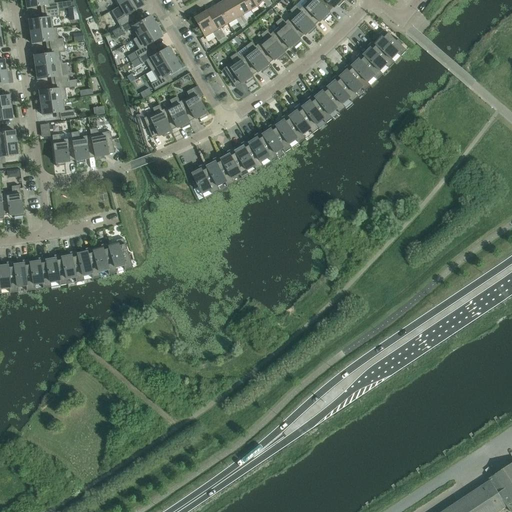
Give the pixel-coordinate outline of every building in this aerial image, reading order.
[(48,0),(25,0),(27,9),(28,9),(28,8),(44,6),(45,12),(59,10),(58,3),(49,4),(48,0)] [(140,0),(130,0),(120,6),(118,7),(124,17),(117,22),(120,27),(132,20),(129,14),(143,6),(143,7),(144,6),(140,0)] [(225,0),(217,5),(228,24),(236,19),(241,27),(244,25),(228,0),(225,0)] [(228,0),(244,25),(247,23),(242,15),(250,11),(243,0),(228,0)] [(243,0),(250,11),(258,6),(262,1),(269,7),(271,4),(266,0),(243,0)] [(299,10),(314,26),(321,19),(324,21),(331,15),(328,12),(328,13),(315,0),(305,0),(307,2),(299,10)] [(315,0),(328,13),(328,12),(336,5),(338,7),(345,0),(344,0),(315,0)] [(205,12),(221,39),(225,37),(220,28),(228,24),(217,5),(205,12)] [(314,26),(299,10),(295,6),(289,11),(293,15),(285,23),(299,40),(299,39),(307,32),(309,35),(316,28),(314,26)] [(59,10),(45,12),(45,18),(29,20),(30,32),(53,29),(51,18),(60,17),(59,10)] [(218,42),(221,39),(205,12),(193,19),(204,37),(213,33),(218,42)] [(136,38),(156,27),(149,16),(149,17),(135,25),(132,20),(120,27),(124,33),(131,29),(136,38)] [(270,35),(280,48),(284,52),(292,45),(294,48),(301,42),(299,39),(299,40),(285,23),(281,18),(275,23),(279,28),(270,35)] [(138,58),(150,51),(147,46),(161,37),(161,38),(162,37),(156,27),(136,38),(137,38),(133,40),(139,49),(135,52),(138,58)] [(50,48),(64,46),(63,39),(58,40),(56,28),(53,29),(30,32),(32,45),(33,44),(49,41),(50,48)] [(284,52),(280,48),(270,35),(266,30),(260,35),(264,40),(255,47),(256,48),(268,64),(276,58),(279,60),(286,55),(284,52)] [(390,59),(394,63),(406,51),(400,46),(402,44),(403,44),(397,39),(397,40),(396,41),(383,30),(378,35),(380,37),(374,44),(390,59)] [(363,55),(362,55),(378,71),(382,75),(393,64),(394,63),(390,59),(374,44),(372,41),(367,47),(369,49),(363,55)] [(268,64),(256,48),(255,47),(251,42),(245,47),(248,51),(239,58),(252,76),(260,70),(263,72),(270,67),(268,64)] [(36,68),(61,64),(60,53),(65,52),(64,46),(50,48),(51,54),(35,56),(34,55),(34,56),(36,68)] [(151,71),(157,68),(174,58),(168,47),(167,47),(167,48),(153,56),(150,51),(138,58),(141,64),(146,61),(151,71)] [(362,55),(363,55),(361,52),(355,58),(357,60),(351,66),(366,82),(370,86),(382,75),(378,71),(362,55)] [(252,76),(239,58),(236,53),(230,58),(233,62),(223,69),(235,88),(244,81),(246,84),(254,79),(252,76)] [(174,58),(157,68),(151,71),(157,81),(151,84),(154,91),(168,82),(165,77),(179,68),(180,69),(174,58)] [(351,66),(349,63),(343,68),(345,71),(339,77),(353,93),(354,93),(357,97),(367,89),(370,86),(366,82),(351,66)] [(61,64),(36,68),(37,80),(38,80),(38,79),(54,77),(55,83),(69,81),(68,74),(63,75),(61,64)] [(326,87),(341,104),(345,108),(357,97),(354,93),(353,93),(339,77),(337,74),(331,79),(333,81),(327,87),(326,87)] [(39,91),(41,103),(63,100),(63,101),(67,100),(65,89),(77,87),(76,80),(69,81),(55,83),(56,89),(40,92),(40,91),(39,91)] [(314,97),(328,115),(328,114),(332,119),(345,108),(341,104),(326,87),(327,87),(325,84),(319,89),(321,92),(314,97)] [(149,88),(143,92),(146,97),(152,94),(149,88)] [(188,122),(189,122),(198,117),(200,120),(208,116),(193,88),(186,92),(189,97),(179,102),(188,122)] [(0,96),(0,108),(11,107),(9,95),(8,95),(8,96),(0,96)] [(328,115),(314,97),(312,95),(306,99),(308,102),(302,107),(301,107),(314,125),(315,125),(318,129),(329,121),(332,119),(328,114),(328,115)] [(170,131),(171,131),(180,126),(182,129),(190,125),(189,122),(188,122),(179,102),(177,97),(169,101),(172,106),(162,111),(161,111),(170,131)] [(60,119),(74,117),(73,110),(65,111),(63,101),(63,100),(41,103),(43,116),(43,115),(59,113),(60,119)] [(314,125),(301,107),(302,107),(300,104),(294,109),(296,111),(289,116),(288,117),(301,135),(301,134),(305,139),(318,129),(315,125),(314,125)] [(172,134),(171,131),(170,131),(161,111),(162,111),(159,105),(152,108),(154,114),(143,118),(152,139),(162,134),(164,137),(172,134)] [(0,120),(12,119),(12,120),(11,107),(0,108),(0,120)] [(301,135),(288,117),(289,116),(287,114),(281,118),(282,121),(275,126),(287,144),(291,149),(305,139),(301,134),(301,135)] [(273,153),(274,153),(277,158),(291,149),(287,144),(275,126),(274,123),(267,127),(269,130),(262,134),(262,135),(273,153)] [(49,124),(40,125),(41,137),(50,136),(49,124)] [(95,157),(95,160),(104,159),(104,155),(115,153),(110,132),(98,134),(97,128),(89,130),(90,136),(91,136),(95,157)] [(0,133),(0,145),(16,143),(14,131),(13,131),(0,133)] [(75,160),(75,164),(85,162),(84,159),(95,157),(91,136),(90,136),(79,137),(78,132),(71,133),(71,139),(72,139),(75,160)] [(259,162),(262,167),(277,158),(274,153),(273,153),(262,135),(262,134),(260,132),(254,136),(256,138),(248,143),(259,162)] [(75,160),(72,139),(71,139),(60,140),(60,135),(52,136),(56,167),(65,165),(65,162),(75,160)] [(234,151),(245,171),(245,170),(248,176),(249,175),(262,167),(259,162),(248,143),(247,140),(240,144),(242,147),(234,151)] [(0,145),(0,164),(2,164),(1,157),(17,155),(18,155),(16,143),(0,145)] [(230,178),(233,184),(241,179),(248,176),(245,170),(245,171),(234,151),(233,148),(226,152),(228,155),(220,159),(230,179),(230,178)] [(230,179),(220,159),(219,156),(212,160),(214,162),(206,166),(206,167),(215,186),(216,186),(218,191),(233,184),(230,178),(230,179)] [(192,181),(191,182),(195,188),(197,186),(201,194),(203,199),(218,191),(216,186),(215,186),(206,167),(206,166),(205,163),(198,167),(199,170),(191,174),(194,181),(192,182),(192,181)] [(12,192),(1,194),(0,194),(3,216),(14,214),(14,218),(23,217),(19,186),(11,187),(12,192)] [(114,267),(115,267),(123,265),(125,271),(132,268),(130,261),(132,260),(133,261),(131,254),(130,254),(131,254),(128,255),(123,239),(116,241),(117,244),(109,246),(108,246),(114,267)] [(101,248),(93,250),(98,272),(99,271),(107,269),(108,275),(116,273),(115,267),(114,267),(108,246),(109,246),(108,243),(101,245),(101,248)] [(86,252),(77,254),(82,275),(91,273),(92,279),(100,277),(99,271),(98,272),(93,250),(92,247),(85,249),(86,252)] [(70,256),(62,257),(61,257),(66,279),(75,277),(76,283),(84,281),(82,275),(77,254),(77,251),(69,252),(70,256)] [(54,259),(46,260),(45,260),(49,282),(50,282),(58,280),(59,286),(67,285),(66,279),(61,257),(62,257),(61,254),(54,255),(54,259)] [(38,261),(30,263),(33,284),(42,283),(43,289),(51,288),(50,282),(49,282),(45,260),(46,260),(45,257),(38,258),(38,261)] [(23,264),(14,265),(16,286),(17,286),(25,285),(26,291),(34,290),(33,284),(30,263),(30,260),(22,261),(23,264)] [(7,266),(0,266),(0,288),(9,287),(10,293),(18,292),(17,286),(16,286),(14,265),(14,262),(6,262),(7,266)] [(498,511),(508,506),(511,511),(511,463),(489,478),(491,481),(443,511),(498,511)]
